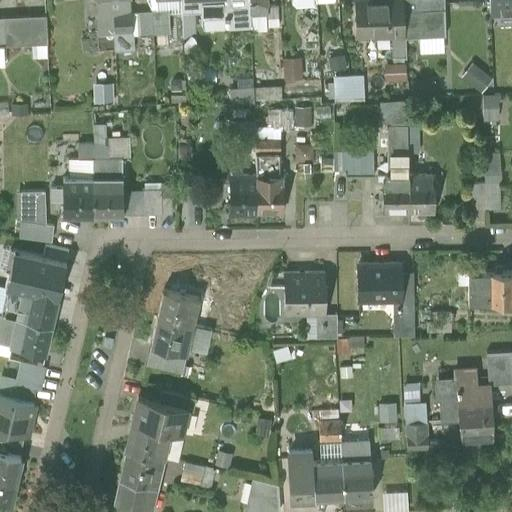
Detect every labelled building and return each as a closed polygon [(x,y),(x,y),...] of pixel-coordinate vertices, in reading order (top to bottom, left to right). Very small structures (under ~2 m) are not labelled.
[(114,31),(113,13),(112,0),(99,0),(100,14),(101,32),(114,31)] [(112,0),(113,13),(128,12),(127,0),(112,0)] [(181,12),(180,0),(146,0),(150,11),(168,10),(168,13),(181,12)] [(180,0),(181,12),(194,12),(193,0),(180,0)] [(249,14),(248,0),(197,0),(198,9),(202,9),(202,16),(223,15),(224,18),(228,17),(228,25),(249,25),(249,14)] [(266,0),(248,0),(249,14),(265,14),(267,13),(266,5),(266,0)] [(403,15),(402,0),(396,0),(387,1),(386,0),(381,0),(355,2),(356,35),(391,34),(392,33),(392,37),(393,58),(405,58),(404,38),(403,15)] [(402,0),(403,15),(422,14),(422,11),(421,0),(402,0)] [(421,0),(422,11),(444,10),(443,0),(421,0)] [(511,0),(488,0),(489,13),(511,12),(511,0)] [(265,14),(266,26),(278,26),(277,5),(266,5),(267,13),(265,14)] [(168,10),(150,11),(152,34),(169,33),(168,13),(168,10)] [(445,19),(444,10),(422,11),(422,14),(422,19),(445,19)] [(138,35),(152,34),(150,11),(137,12),(138,35)] [(113,13),(114,31),(131,30),(131,12),(128,12),(113,13)] [(194,12),(181,12),(182,38),(195,32),(194,12)] [(249,14),(249,25),(250,31),(266,30),(266,26),(265,14),(249,14)] [(422,19),(422,14),(403,15),(404,38),(418,37),(423,37),(422,19)] [(223,15),(202,16),(202,26),(228,25),(228,17),(224,18),(223,15)] [(45,16),(19,17),(20,44),(30,44),(46,43),(45,16)] [(3,45),(20,44),(19,17),(2,18),(3,45)] [(446,36),(445,19),(422,19),(423,37),(442,36),(446,36)] [(131,30),(114,31),(115,52),(132,51),(131,30)] [(423,37),(418,37),(418,55),(443,54),(442,36),(423,37)] [(47,58),(46,43),(30,44),(31,59),(47,58)] [(342,54),(327,57),(330,71),(345,68),(342,54)] [(301,57),(282,58),(283,80),(302,79),(301,57)] [(389,65),(390,80),(405,80),(405,64),(389,65)] [(492,80),(471,65),(460,79),(481,95),(492,80)] [(335,76),(336,98),(349,98),(348,75),(335,76)] [(348,75),(349,98),(364,97),(363,75),(348,75)] [(409,82),(410,98),(433,97),(432,80),(409,82)] [(112,82),(92,83),(93,103),(113,102),(112,82)] [(253,102),(252,86),(229,87),(230,103),(253,102)] [(253,87),(254,100),(281,98),(280,86),(253,87)] [(498,94),(483,94),(483,119),(498,119),(498,94)] [(385,123),(388,124),(407,123),(407,120),(407,99),(395,99),(395,108),(390,112),(385,112),(382,116),(381,120),(385,123)] [(382,100),(382,116),(385,112),(390,112),(395,108),(395,99),(382,100)] [(27,104),(10,104),(10,115),(27,114),(27,104)] [(310,126),(310,106),(294,106),(295,126),(310,126)] [(280,108),(281,129),(293,129),(292,108),(280,108)] [(418,119),(407,120),(407,123),(407,153),(419,153),(418,119)] [(233,140),(254,139),(254,127),(253,120),(232,120),(233,137),(233,140)] [(92,123),(92,144),(106,143),(106,136),(106,123),(92,123)] [(388,124),(388,174),(408,174),(407,153),(407,123),(388,124)] [(254,127),(254,139),(279,138),(279,126),(254,127)] [(108,157),(122,157),(129,156),(129,136),(106,136),(106,143),(107,143),(108,157)] [(216,154),(233,154),(233,140),(233,137),(215,138),(216,154)] [(279,138),(254,139),(254,153),(279,152),(280,152),(279,138)] [(233,154),(254,153),(254,139),(233,140),(233,154)] [(106,143),(92,144),(92,158),(108,158),(108,157),(107,143),(106,143)] [(79,158),(92,158),(92,144),(78,144),(79,158)] [(344,175),(373,175),(373,150),(344,151),(344,170),(344,175)] [(344,170),(344,151),(332,151),(332,170),(344,170)] [(254,153),(255,175),(280,174),(279,152),(254,153)] [(486,153),(487,180),(499,180),(499,153),(486,153)] [(92,158),(93,177),(121,177),(122,177),(122,157),(108,157),(108,158),(92,158)] [(68,158),(68,177),(93,177),(92,158),(79,158),(68,158)] [(280,179),(280,174),(255,175),(256,212),(281,212),(281,179),(280,179)] [(408,212),(408,174),(388,174),(383,174),(383,177),(382,177),(382,212),(408,212)] [(431,174),(408,174),(408,212),(433,211),(433,192),(433,182),(433,178),(431,178),(431,174)] [(231,212),(256,212),(255,175),(232,176),(232,180),(230,180),(231,212)] [(93,213),(93,177),(68,177),(64,177),(64,213),(93,213)] [(121,189),(121,177),(93,177),(93,213),(121,213),(121,189)] [(487,209),(499,209),(499,180),(487,180),(487,209)] [(471,209),(484,209),(484,181),(471,181),(471,209)] [(121,213),(145,213),(145,189),(121,189),(121,213)] [(145,213),(161,213),(161,197),(161,189),(145,189),(145,213)] [(21,215),(45,217),(44,190),(20,190),(21,215)] [(161,213),(172,213),(172,197),(161,197),(161,213)] [(19,236),(51,240),(53,223),(45,222),(21,220),(21,219),(19,236)] [(45,244),(42,255),(65,261),(68,249),(45,244)] [(0,271),(7,273),(12,250),(2,248),(0,256),(0,271)] [(58,291),(65,261),(42,255),(13,249),(12,250),(7,273),(4,285),(7,286),(0,313),(14,317),(15,316),(21,288),(57,297),(57,296),(57,295),(47,293),(48,288),(58,291)] [(358,263),(359,300),(397,299),(400,299),(399,270),(399,262),(358,263)] [(467,299),(511,298),(511,269),(467,270),(467,299)] [(399,270),(400,299),(412,299),(412,270),(399,270)] [(283,272),(284,313),(305,313),(318,312),(324,312),(323,271),(283,272)] [(21,288),(15,316),(51,325),(58,296),(57,296),(57,297),(21,288)] [(163,289),(157,317),(192,325),(199,297),(175,292),(163,289)] [(412,334),(412,299),(400,299),(397,299),(398,335),(412,334)] [(427,321),(427,330),(449,330),(449,311),(432,312),(432,321),(427,321)] [(304,337),(318,336),(318,312),(305,313),(305,324),(304,324),(304,337)] [(324,312),(325,336),(334,336),(336,336),(336,312),(324,312)] [(0,342),(9,345),(15,316),(14,317),(0,313),(0,342)] [(44,353),(51,325),(15,316),(9,345),(44,353)] [(187,348),(192,325),(157,317),(151,344),(186,353),(187,348)] [(211,329),(192,325),(187,348),(206,352),(211,329)] [(349,336),(349,347),(364,347),(364,335),(349,336)] [(348,355),(347,339),(334,340),(335,356),(348,355)] [(0,353),(6,355),(9,345),(0,342),(0,353)] [(186,353),(151,344),(146,365),(181,373),(186,353)] [(286,348),(272,353),(276,364),(290,359),(286,348)] [(485,381),(486,384),(488,384),(511,382),(511,380),(510,349),(483,351),(485,381)] [(14,382),(36,387),(37,387),(42,365),(19,360),(14,382)] [(439,421),(458,420),(490,418),(489,399),(477,400),(476,382),(475,367),(453,368),(453,375),(454,382),(437,383),(438,400),(439,421)] [(454,382),(453,375),(431,377),(433,400),(438,400),(437,383),(454,382)] [(403,382),(404,404),(420,403),(418,381),(403,382)] [(477,400),(489,399),(488,384),(486,384),(485,381),(476,382),(477,400)] [(11,394),(33,399),(36,387),(14,382),(11,394)] [(186,409),(192,410),(195,397),(159,389),(157,400),(186,407),(186,409)] [(0,426),(24,433),(26,433),(33,402),(0,394),(0,426)] [(137,396),(125,448),(162,457),(168,429),(180,432),(186,409),(186,407),(157,400),(137,396)] [(396,402),(378,403),(379,422),(397,421),(396,402)] [(404,404),(406,424),(426,422),(424,402),(420,403),(404,404)] [(271,419),(257,416),(254,435),(268,437),(271,419)] [(491,437),(490,418),(458,420),(459,445),(479,444),(478,438),(491,437)] [(318,420),(319,441),(340,440),(339,419),(318,420)] [(427,440),(426,422),(406,424),(407,449),(437,447),(437,440),(427,440)] [(0,426),(0,439),(21,444),(24,433),(0,426)] [(398,426),(380,427),(380,439),(399,439),(398,426)] [(168,429),(162,457),(178,460),(183,432),(180,432),(168,429)] [(340,440),(341,460),(369,458),(368,439),(340,440)] [(340,440),(319,441),(320,461),(341,460),(340,440)] [(151,507),(162,457),(125,448),(114,498),(151,507)] [(233,453),(217,449),(213,465),(229,468),(233,453)] [(291,499),(314,498),(312,461),(311,449),(288,451),(291,499)] [(0,481),(13,484),(20,456),(0,451),(0,481)] [(371,493),(369,458),(341,460),(343,496),(372,495),(372,493),(371,493)] [(314,498),(343,496),(341,460),(320,461),(312,461),(314,498)] [(184,462),(182,470),(202,475),(204,466),(184,462)] [(199,484),(202,475),(182,470),(180,480),(199,484)] [(252,478),(244,511),(279,510),(277,484),(252,478)] [(6,511),(13,484),(0,481),(0,511),(6,511)] [(382,494),(383,511),(405,511),(404,493),(382,494)]
